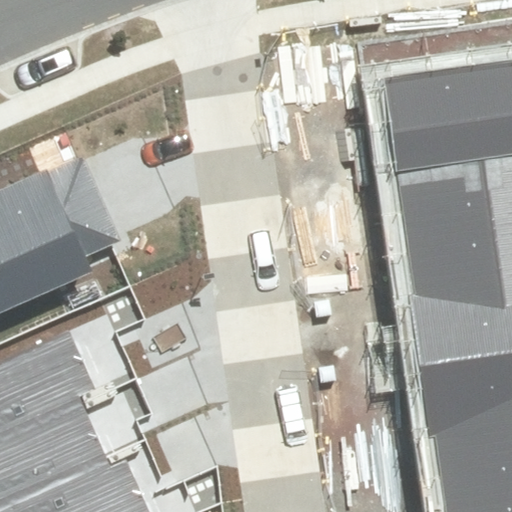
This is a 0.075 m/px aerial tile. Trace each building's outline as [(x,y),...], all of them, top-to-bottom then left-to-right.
[(425,493),(427,511),(511,511),(511,59),(360,83),(385,238),(396,314),(413,420),(425,493)] [(0,313),(94,272),(87,256),(111,245),(121,241),(84,154),(0,190),(0,313)] [(70,333),(0,363),(0,427),(79,394),(94,388),(70,333)] [(0,511),(109,465),(106,457),(83,403),(79,394),(0,427),(0,511)] [(148,511),(126,458),(109,465),(0,511),(148,511)]
